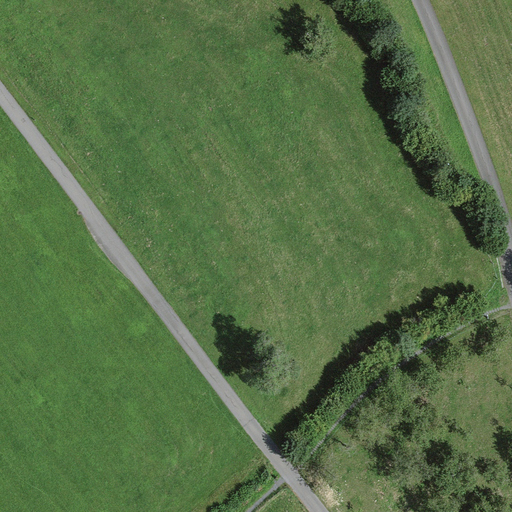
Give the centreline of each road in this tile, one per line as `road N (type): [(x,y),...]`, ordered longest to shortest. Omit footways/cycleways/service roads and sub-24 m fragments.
road 1 (unclassified): [(0,97),(318,511)]
road 2 (unclassified): [(511,255),(421,0)]
